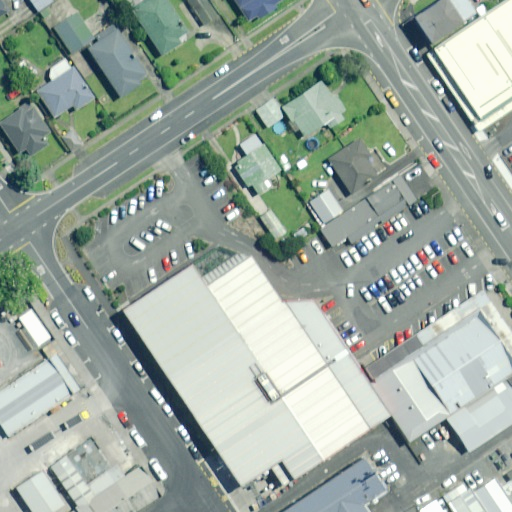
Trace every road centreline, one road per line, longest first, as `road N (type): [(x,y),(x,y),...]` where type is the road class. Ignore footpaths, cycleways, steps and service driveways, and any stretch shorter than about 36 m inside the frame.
road 1 (residential): [(21,227),(354,3)]
road 2 (residential): [(21,227),(213,511)]
road 3 (secondary): [(354,3),(511,236)]
